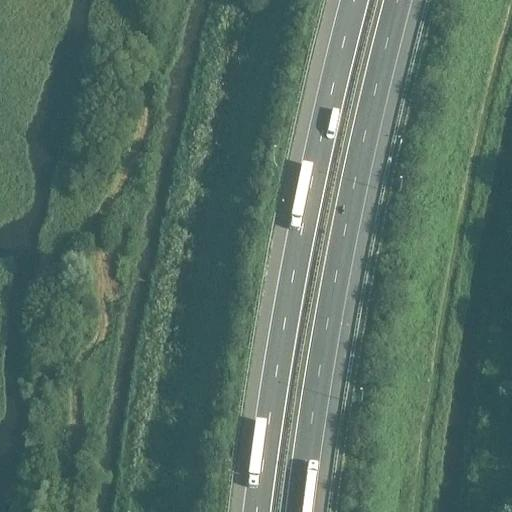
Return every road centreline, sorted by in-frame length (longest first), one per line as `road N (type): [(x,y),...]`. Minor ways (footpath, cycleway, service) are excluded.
road 1 (motorway): [(298,511),(319,354),(396,0)]
road 2 (motorway): [(353,0),(306,196),(255,511)]
